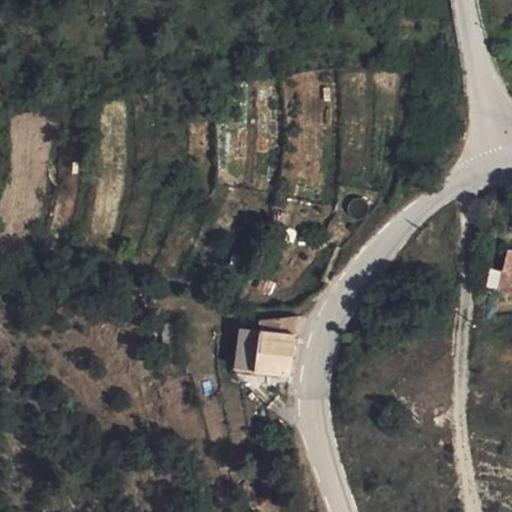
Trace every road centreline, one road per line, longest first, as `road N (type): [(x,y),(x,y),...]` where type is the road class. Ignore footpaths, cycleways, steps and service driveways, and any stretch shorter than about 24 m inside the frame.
road 1 (secondary): [(343,511),(320,435),(315,370),(341,309),(368,263),(430,201),(468,175),(509,161)]
road 2 (track): [(458,182),(459,398),(474,511)]
road 3 (tertiary): [(509,161),(471,55),(464,0)]
